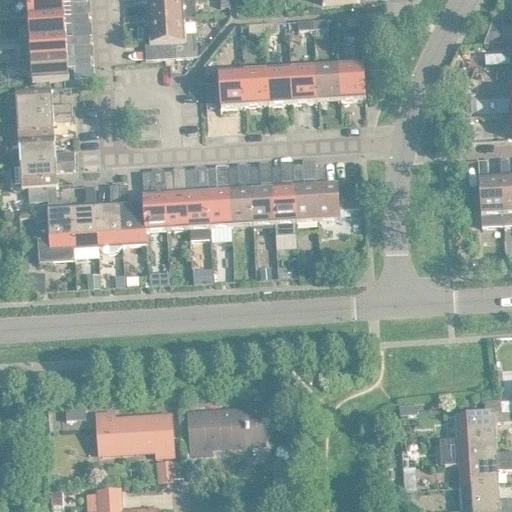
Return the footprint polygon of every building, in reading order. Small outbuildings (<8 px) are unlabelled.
[(34,0),(35,14),(71,12),(70,0),(34,0)] [(153,0),(155,18),(191,16),(189,0),(153,0)] [(35,14),(36,36),(72,33),(72,21),(95,19),(95,10),(80,11),(71,12),(35,14)] [(384,15),(385,31),(396,31),(396,14),(384,15)] [(368,24),(367,15),(352,16),(353,25),(368,24)] [(191,16),(155,18),(156,43),(158,42),(159,57),(203,54),(201,32),(192,32),(191,16)] [(334,17),(319,18),(320,27),(334,26),(334,17)] [(320,27),(319,18),(305,18),(305,28),(320,27)] [(284,20),(270,21),(270,30),(285,29),(284,20)] [(270,30),(270,21),(255,21),(256,31),(270,30)] [(36,36),(38,57),(74,55),(73,42),(96,41),(96,32),(81,33),(72,34),(72,33),(36,36)] [(41,79),(41,87),(41,88),(56,87),(56,86),(56,78),(75,77),(74,64),(98,62),(97,53),(82,54),(82,55),(74,55),(38,57),(39,79),(41,79)] [(370,61),(346,62),(348,98),(372,97),(370,61)] [(346,62),(322,64),(324,100),(348,98),(346,62)] [(252,104),(250,68),(249,63),(244,63),(244,69),(225,70),(225,71),(211,72),(212,81),(226,81),(227,100),(227,106),(252,104)] [(322,64),(298,65),(300,101),(324,100),(322,64)] [(298,65),(274,67),(276,103),(300,101),(298,65)] [(274,67),(250,68),(252,104),(276,103),(274,67)] [(226,81),(212,81),(213,101),(227,100),(226,81)] [(22,88),(24,113),(78,110),(78,101),(59,102),(58,86),(56,86),(56,87),(41,88),(41,87),(22,88)] [(24,113),(25,137),(61,135),(60,120),(79,119),(78,110),(24,113)] [(25,137),(27,161),(81,157),(81,148),(62,149),(61,135),(25,137)] [(29,186),(35,185),(53,184),(53,183),(62,183),(64,183),(63,168),(82,167),(81,157),(27,161),(18,162),(19,187),(20,187),(22,188),(24,188),(26,188),(27,187),(28,187),(29,186)] [(488,225),(511,223),(508,175),(495,176),(494,157),(485,158),(486,173),(486,177),(488,225)] [(237,188),(236,188),(239,224),(260,223),(258,187),(246,188),(244,164),(235,165),(236,180),(237,188)] [(280,186),(282,222),(283,233),(304,232),(303,221),(301,185),(289,185),(287,164),(278,165),(279,179),(280,179),(280,186)] [(323,183),(325,219),(347,218),(345,182),(332,183),(331,164),(322,165),(322,179),(323,179),(323,183)] [(258,187),(260,223),(282,222),(280,186),(267,187),(266,165),(257,166),(258,181),(258,187)] [(215,190),(217,226),(239,224),(236,188),(224,189),(223,166),(213,166),(214,181),(215,181),(215,190)] [(301,185),(303,221),(325,219),(323,183),(310,184),(309,166),(300,166),(301,181),(301,185)] [(194,191),(193,191),(195,227),(197,227),(197,238),(216,237),(216,226),(217,226),(215,190),(203,190),(201,167),(192,167),(193,182),(194,191)] [(171,182),(171,183),(172,183),(172,192),(174,228),(195,227),(193,191),(181,192),(180,168),(170,169),(171,182)] [(150,194),(150,202),(151,202),(152,230),(153,229),(174,228),(172,192),(172,183),(171,183),(171,182),(158,182),(157,169),(149,170),(150,185),(150,194)] [(365,181),(345,182),(346,207),(366,206),(365,181)] [(118,204),(103,205),(106,244),(110,248),(115,250),(120,250),(125,248),(129,243),(125,182),(116,183),(118,204)] [(135,182),(125,182),(129,243),(154,241),(153,229),(152,230),(151,202),(150,202),(136,203),(135,182)] [(53,184),(35,185),(36,199),(54,198),(54,199),(54,200),(43,201),(44,218),(55,217),(56,235),(44,235),(46,260),(82,258),(81,246),(78,206),(64,207),(62,183),(53,183),(53,184)] [(94,205),(78,206),(81,246),(106,244),(103,205),(102,198),(103,198),(102,184),(92,184),(94,205)] [(486,255),(474,256),(475,268),(487,268),(486,255)] [(328,262),(314,262),(315,274),(328,274),(328,262)] [(278,263),(267,264),(268,277),(279,276),(278,263)] [(51,269),(32,270),(33,289),(52,288),(51,269)] [(175,270),(156,271),(157,282),(176,282),(175,270)] [(107,271),(94,272),(94,286),(107,285),(107,271)] [(131,271),(121,272),(121,283),(131,283),(131,271)] [(145,273),(133,273),(133,282),(145,282),(145,273)] [(250,408),(198,412),(201,452),(215,451),(214,445),(268,442),(266,402),(250,403),(250,408)] [(81,406),(73,406),(73,418),(81,417),(81,406)] [(461,412),(463,437),(502,435),(501,420),(511,418),(511,409),(510,410),(501,411),(501,410),(461,412)] [(177,453),(174,413),(121,416),(120,410),(106,411),(109,451),(163,448),(163,454),(177,453)] [(463,437),(464,461),(511,457),(511,448),(503,449),(502,435),(463,437)] [(303,457),(280,459),(281,486),(304,485),(303,457)] [(511,457),(464,461),(466,485),(505,482),(504,468),(511,467),(511,457)] [(422,464),(409,465),(410,476),(423,475),(422,464)] [(466,485),(467,509),(511,505),(511,496),(506,497),(505,482),(466,485)] [(69,488),(58,489),(59,502),(70,501),(69,488)] [(161,511),(161,508),(162,508),(162,507),(161,507),(161,506),(160,506),(160,507),(142,509),(142,508),(141,508),(141,509),(127,510),(126,490),(127,490),(127,489),(126,490),(126,489),(125,489),(125,490),(106,491),(106,490),(105,490),(105,491),(104,491),(105,491),(107,511),(99,511),(99,510),(98,510),(98,511),(97,511),(98,511),(161,511)] [(426,490),(412,491),(413,506),(427,505),(426,490)]
